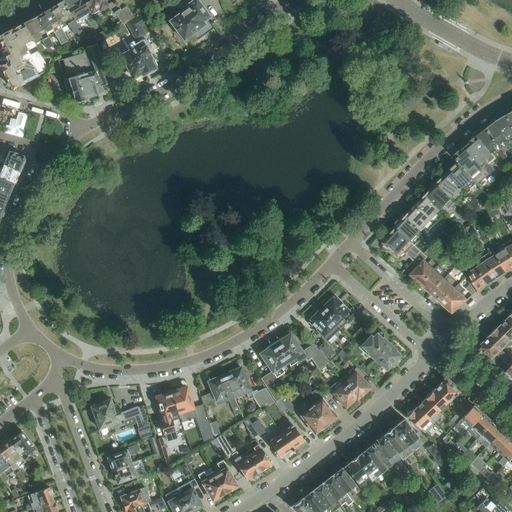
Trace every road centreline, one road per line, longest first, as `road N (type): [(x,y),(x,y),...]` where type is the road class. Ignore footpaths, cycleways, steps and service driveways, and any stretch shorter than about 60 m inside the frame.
road 1 (residential): [(332,261),(247,335),(192,360),(110,370),(61,358)]
road 2 (residential): [(82,129),(186,77),(286,0)]
road 3 (residential): [(268,497),(393,397),(442,346)]
road 4 (residential): [(511,92),(446,140),(350,242)]
road 5 (residential): [(28,328),(8,279),(6,248),(18,206),(54,152)]
road 6 (residential): [(109,511),(54,373)]
road 7 (residential): [(442,346),(420,344),(332,261)]
road 8 (residential): [(442,346),(435,324),(350,242)]
road 9 (tertiary): [(511,62),(398,0)]
road 10 (residential): [(36,395),(76,511)]
